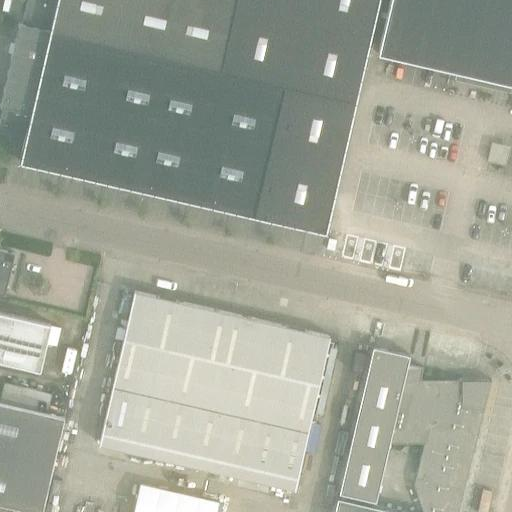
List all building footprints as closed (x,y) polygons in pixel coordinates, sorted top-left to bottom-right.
[(0,105),(3,106),(0,118),(0,123),(27,129),(20,161),(325,232),(325,230),(366,54),(378,0),(27,0),(22,23),(19,22),(0,105)] [(511,0),(390,0),(378,53),(487,78),(511,84),(511,0)] [(0,294),(5,296),(15,253),(0,249),(0,294)] [(294,488),(329,336),(134,291),(99,443),(294,488)] [(51,324),(0,312),(0,361),(40,371),(51,324)] [(375,501),(389,442),(424,442),(414,484),(422,511),(399,511),(337,497),(333,511),(457,511),(491,380),(419,380),(422,368),(407,365),(409,355),(373,346),(338,492),(375,501)] [(4,383),(0,401),(20,407),(47,413),(51,394),(4,383)] [(0,504),(31,511),(42,511),(64,417),(47,413),(20,407),(0,401),(0,504)]
